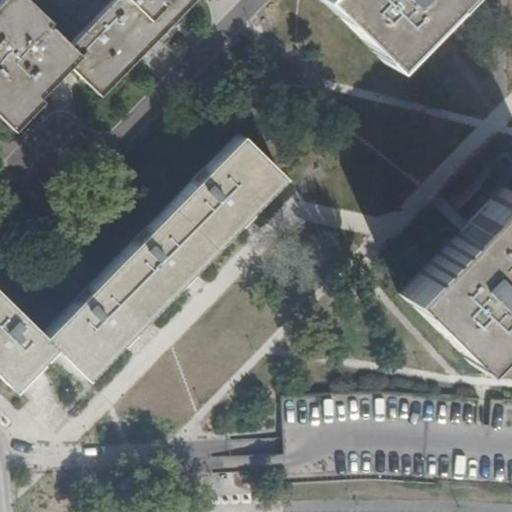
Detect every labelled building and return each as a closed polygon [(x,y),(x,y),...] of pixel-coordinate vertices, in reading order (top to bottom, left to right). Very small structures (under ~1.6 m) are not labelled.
[(110,0),(103,8),(65,46),(43,25),(47,20),(26,0),(3,0),(0,4),(0,118),(6,124),(66,64),(96,93),(170,18),(188,0),(110,0)] [(319,0),(381,60),(399,42),(439,0),(319,0)] [(0,370),(11,382),(48,344),(76,370),(273,171),(236,134),(38,334),(0,296),(0,370)] [(511,198),(502,188),(438,252),(398,294),(430,323),(469,363),(511,320),(511,198)] [(282,462),(283,484),(340,481),(411,483),(511,490),(511,398),(482,396),(475,396),(379,389),(278,392),(280,427),(281,446),(282,462)]
